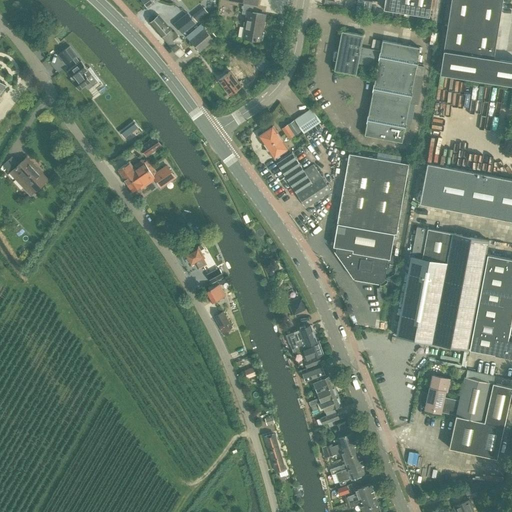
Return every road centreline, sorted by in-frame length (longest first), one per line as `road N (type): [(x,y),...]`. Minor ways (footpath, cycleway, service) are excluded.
road 1 (unclassified): [(274,511),(247,410),(174,259),(0,22)]
road 2 (secondary): [(402,511),(318,297),(211,132)]
road 3 (secondary): [(211,132),(96,0)]
road 4 (tertiary): [(211,132),(271,92),(292,59),(304,0)]
